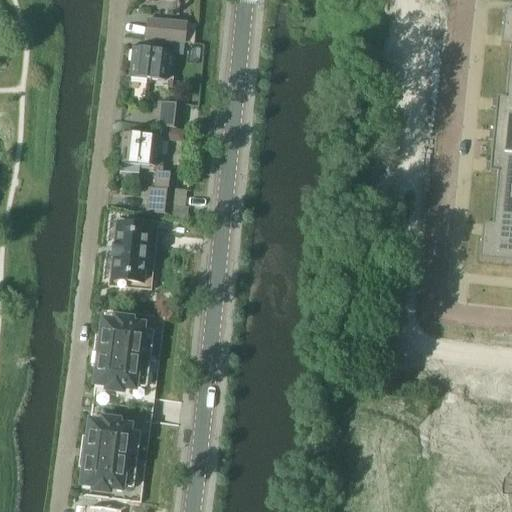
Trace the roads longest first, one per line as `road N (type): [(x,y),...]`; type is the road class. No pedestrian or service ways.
road 1 (residential): [(118,0),(55,511)]
road 2 (residential): [(191,511),(245,0)]
road 3 (residential): [(462,0),(435,289),(440,308),(459,317),(511,322)]
